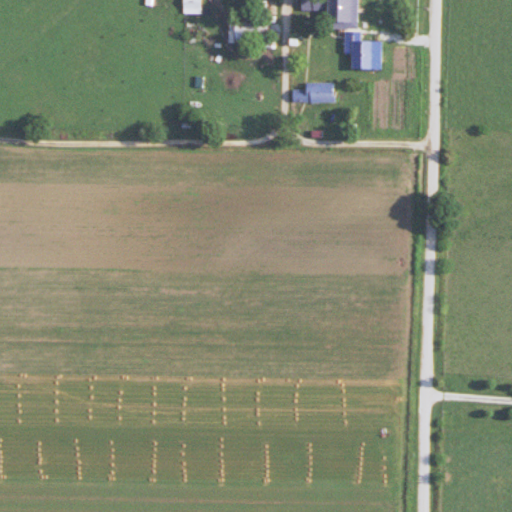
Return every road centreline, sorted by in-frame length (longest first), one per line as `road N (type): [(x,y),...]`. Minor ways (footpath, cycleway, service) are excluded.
road 1 (residential): [(425,511),(439,0)]
road 2 (track): [(434,145),(311,140),(284,130),(231,144),(0,140)]
